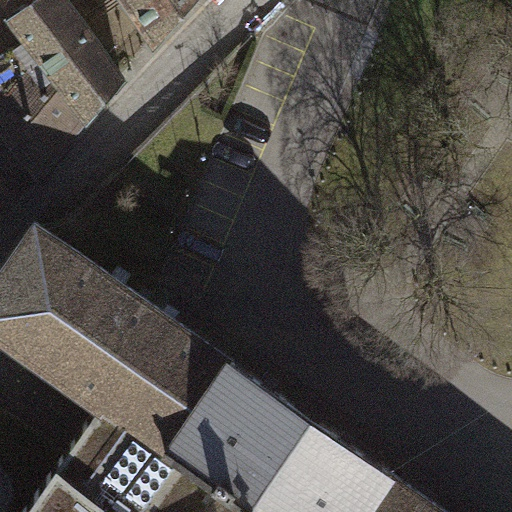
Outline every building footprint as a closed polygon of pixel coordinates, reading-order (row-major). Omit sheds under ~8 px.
[(86,112),(122,71),(68,0),(27,0),(12,10),(29,35),(86,112)] [(184,0),(128,0),(153,35),(184,0)] [(0,133),(30,172),(86,112),(29,35),(0,55),(0,81),(6,87),(0,94),(0,133)] [(0,209),(30,172),(0,133),(0,209)] [(451,511),(29,221),(0,263),(0,329),(96,399),(215,485),(194,511),(451,511)] [(194,511),(215,485),(96,399),(17,511),(194,511)]
